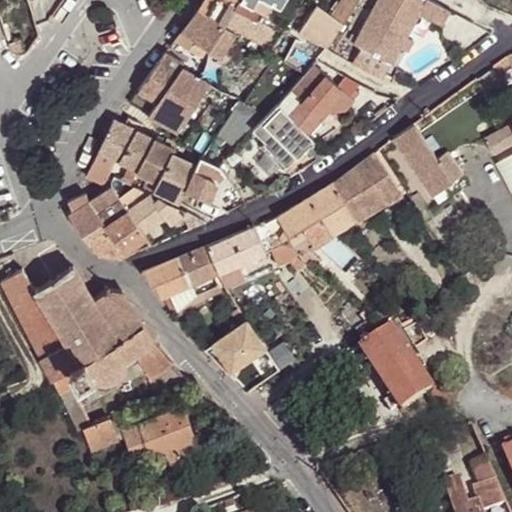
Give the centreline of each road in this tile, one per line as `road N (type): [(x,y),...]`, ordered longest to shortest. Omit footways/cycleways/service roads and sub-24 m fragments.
road 1 (residential): [(116,274),(298,188),(511,37)]
road 2 (residential): [(116,274),(137,288),(326,511)]
road 3 (residential): [(182,0),(36,222)]
